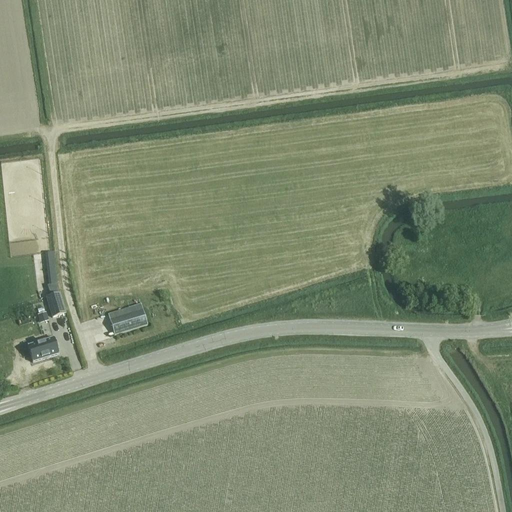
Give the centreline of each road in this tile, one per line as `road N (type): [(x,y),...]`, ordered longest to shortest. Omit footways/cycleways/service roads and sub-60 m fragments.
road 1 (tertiary): [(0,407),(266,330),(511,328)]
road 2 (track): [(502,511),(485,436),(430,331)]
road 3 (track): [(80,334),(67,294),(51,152)]
